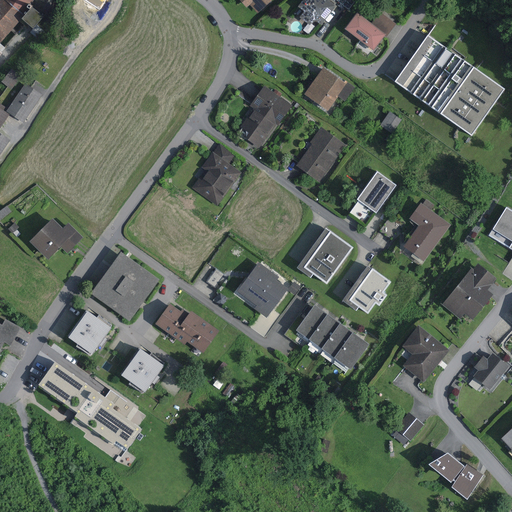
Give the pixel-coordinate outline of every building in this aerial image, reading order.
[(2,47),(28,18),(39,28),(42,24),(44,26),(53,18),(63,0),(4,0),(0,5),(0,57),(2,59),(8,52),(2,47)] [(242,0),(247,5),(251,1),(258,9),(268,0),(242,0)] [(335,5),(328,0),(301,0),(298,5),(304,9),(300,15),(309,22),(314,17),(321,23),(335,5)] [(358,44),(371,54),(386,34),(387,35),(397,23),(381,11),(372,24),(356,12),(345,27),(362,40),(358,44)] [(83,25),(82,24),(75,36),(83,41),(90,29),(83,25)] [(474,135),(507,88),(429,34),(397,81),(474,135)] [(63,37),(58,44),(67,50),(72,44),(63,37)] [(338,93),(346,98),(354,86),(345,81),(344,82),(323,68),(306,93),(328,108),(338,93)] [(25,76),(17,70),(8,81),(16,88),(25,76)] [(31,84),(13,110),(28,120),(45,94),(31,84)] [(260,146),(277,121),(278,122),(291,105),(264,86),(252,103),(258,107),(244,126),(251,131),(247,136),(260,146)] [(0,101),(0,105),(7,110),(10,107),(0,101)] [(0,105),(0,127),(3,129),(13,114),(7,110),(0,105)] [(402,119),(391,112),(383,124),(393,132),(402,119)] [(346,145),(323,128),(297,164),(320,180),(346,145)] [(0,162),(1,161),(0,160),(0,157),(13,139),(0,130),(0,162)] [(230,164),(237,155),(221,143),(205,166),(208,168),(195,186),(219,203),(241,172),(230,164)] [(380,170),(349,214),(368,228),(399,184),(380,170)] [(451,224),(432,210),(436,204),(428,199),(424,205),(421,202),(410,217),(420,224),(405,246),(425,260),(451,224)] [(511,208),(507,206),(494,228),(511,239),(511,243),(510,246),(511,247),(511,208)] [(50,218),(29,240),(47,258),(61,244),(68,251),(83,237),(68,222),(61,229),(50,218)] [(326,226),(297,267),(311,277),(314,273),(328,284),(355,247),(326,226)] [(118,251),(90,293),(129,320),(158,279),(118,251)] [(255,307),(268,316),(288,288),(276,280),(278,277),(259,263),(239,290),(258,304),(255,307)] [(393,281),(369,264),(344,300),(358,310),(360,306),(370,313),(378,302),(383,305),(390,294),(386,291),(393,281)] [(472,268),(444,304),(460,317),(465,311),(472,317),(491,294),(486,290),(495,278),(478,264),(474,270),(472,268)] [(217,269),(209,281),(217,287),(226,275),(217,269)] [(314,304),(295,329),(309,339),(328,314),(314,304)] [(188,339),(206,351),(219,331),(190,312),(187,316),(171,305),(158,324),(185,343),(188,339)] [(98,317),(88,310),(69,336),(80,343),(79,345),(93,355),(101,343),(104,345),(109,338),(106,336),(114,325),(100,315),(98,317)] [(328,314),(309,339),(323,349),(342,324),(328,314)] [(0,323),(0,349),(4,342),(11,345),(21,327),(5,318),(2,324),(0,323)] [(342,324),(323,349),(337,359),(355,334),(342,324)] [(450,350),(420,326),(404,345),(415,353),(405,366),(418,376),(424,381),(450,350)] [(355,334),(337,359),(351,369),(369,344),(362,338),(355,334)] [(161,376),(158,375),(166,362),(152,353),(150,355),(140,348),(121,375),(132,382),(131,383),(145,393),(153,381),(156,383),(161,376)] [(480,370),(475,376),(491,389),(509,366),(493,353),(491,355),(488,360),(483,356),(475,366),(480,370)] [(105,394),(58,361),(43,383),(81,409),(73,421),(89,432),(86,437),(122,461),(153,416),(110,387),(105,394)] [(410,413),(397,428),(412,440),(424,425),(417,419),(410,413)] [(511,428),(502,438),(511,448),(511,428)] [(446,453),(424,465),(448,482),(451,478),(456,481),(452,486),(467,497),(483,475),(467,464),(464,467),(446,453)]
